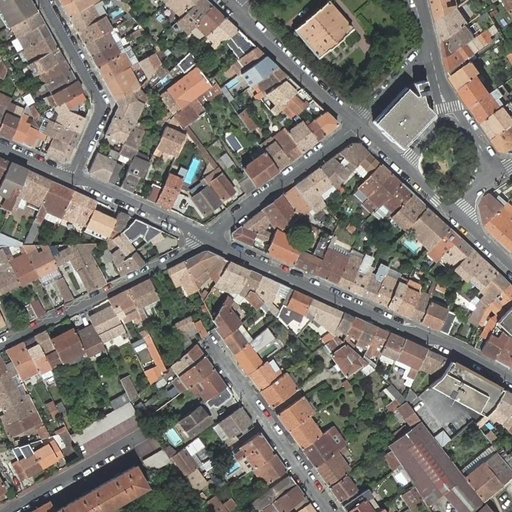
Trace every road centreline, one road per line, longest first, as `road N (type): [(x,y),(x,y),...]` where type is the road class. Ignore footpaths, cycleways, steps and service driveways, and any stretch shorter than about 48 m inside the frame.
road 1 (residential): [(511,381),(205,237)]
road 2 (residential): [(0,345),(205,237)]
road 3 (residential): [(329,511),(209,344)]
road 4 (residential): [(71,178),(100,101),(41,0)]
road 5 (residential): [(357,122),(205,237)]
road 6 (residential): [(3,511),(145,429)]
road 7 (residential): [(238,10),(357,122)]
road 8 (residential): [(205,237),(71,178)]
